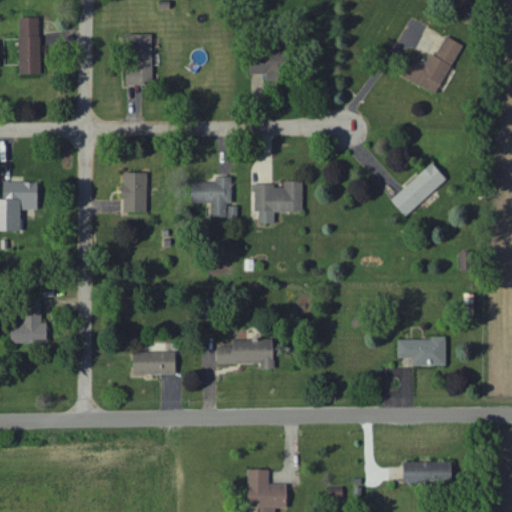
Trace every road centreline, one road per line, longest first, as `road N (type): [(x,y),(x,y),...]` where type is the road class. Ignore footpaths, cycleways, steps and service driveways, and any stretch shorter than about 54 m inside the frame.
road 1 (residential): [(0,420),(511,413)]
road 2 (residential): [(340,127),(0,129)]
road 3 (residential): [(86,420),(86,129)]
road 4 (residential): [(86,129),(89,0)]
